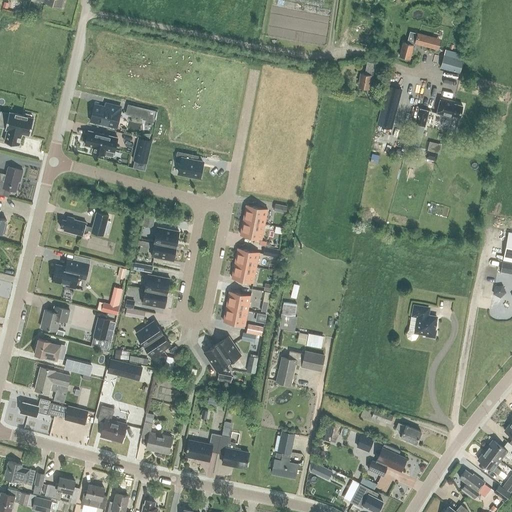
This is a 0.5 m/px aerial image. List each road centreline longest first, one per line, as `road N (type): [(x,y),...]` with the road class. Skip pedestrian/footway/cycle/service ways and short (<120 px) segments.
road 1 (track): [(457,81),(360,52),(308,57),(86,11)]
road 2 (unclassified): [(313,511),(0,428)]
road 3 (residential): [(203,203),(180,312),(185,319),(204,316),(226,209)]
road 4 (unclassified): [(0,391),(52,162)]
road 5 (unclassified): [(52,162),(88,0)]
road 6 (unclassified): [(412,511),(511,378)]
road 7 (track): [(462,439),(454,430),(477,284)]
road 8 (residential): [(52,162),(203,203)]
road 9 (residential): [(226,209),(252,85)]
